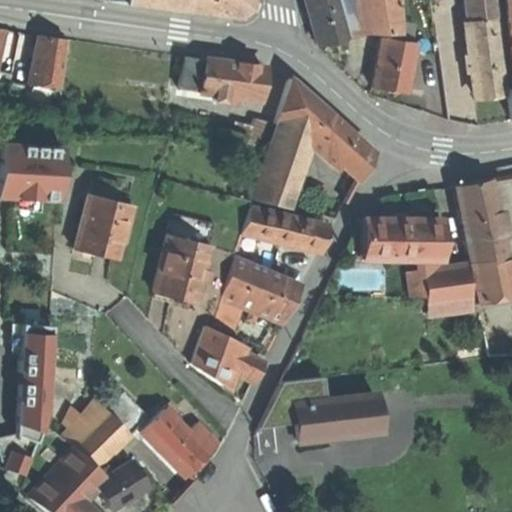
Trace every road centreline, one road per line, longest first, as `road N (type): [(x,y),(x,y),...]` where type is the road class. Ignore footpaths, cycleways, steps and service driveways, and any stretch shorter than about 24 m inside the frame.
road 1 (residential): [(399,138),(359,200),(217,486)]
road 2 (tertiary): [(0,4),(280,44)]
road 3 (tertiary): [(280,44),(399,138)]
